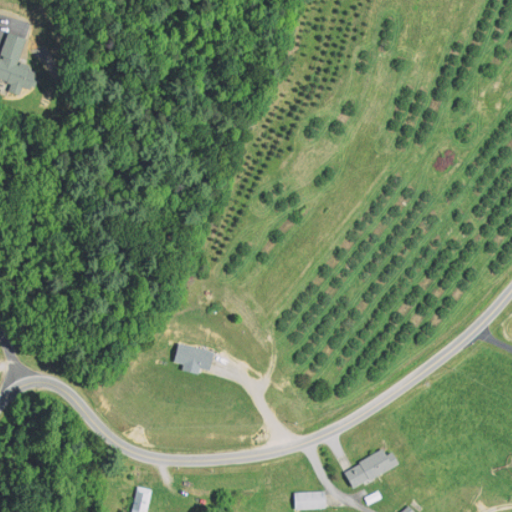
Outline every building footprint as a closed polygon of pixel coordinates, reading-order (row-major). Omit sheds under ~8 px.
[(0,46),(0,81),(29,90),(35,70),(14,64),(22,38),(4,33),(0,46)] [(210,372),(215,353),(178,343),(173,362),(210,372)] [(344,471),(354,489),(396,466),(386,448),(344,471)] [(131,511),(146,511),(151,489),(136,486),(131,511)] [(294,491),(294,509),(325,509),(325,491),(294,491)]
